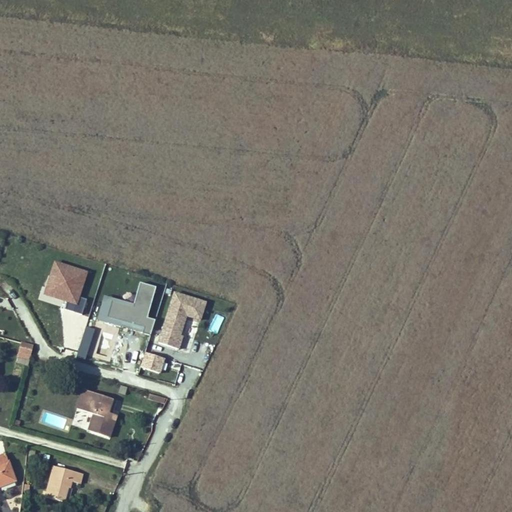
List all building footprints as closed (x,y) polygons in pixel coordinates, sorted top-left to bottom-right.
[(0,261),(0,272),(11,277),(17,263),(2,257),(0,261)] [(80,298),(87,272),(52,262),(42,296),(66,303),(64,310),(82,315),(86,299),(80,298)] [(148,319),(155,287),(138,283),(133,306),(103,299),(98,321),(150,334),(154,320),(148,319)] [(152,347),(172,352),(176,340),(172,338),(178,318),(194,323),(199,307),(167,298),(152,347)] [(217,334),(224,317),(215,314),(208,330),(217,334)] [(15,344),(12,354),(24,358),(27,348),(15,344)] [(139,356),(135,371),(154,377),(158,362),(139,356)] [(103,416),(107,401),(82,394),(76,415),(90,419),(85,436),(105,441),(112,419),(103,416)] [(159,402),(144,397),(142,403),(157,407),(159,402)] [(0,490),(12,486),(5,469),(0,470),(0,490)] [(78,479),(52,472),(44,503),(67,510),(71,496),(68,495),(70,488),(76,489),(78,479)]
